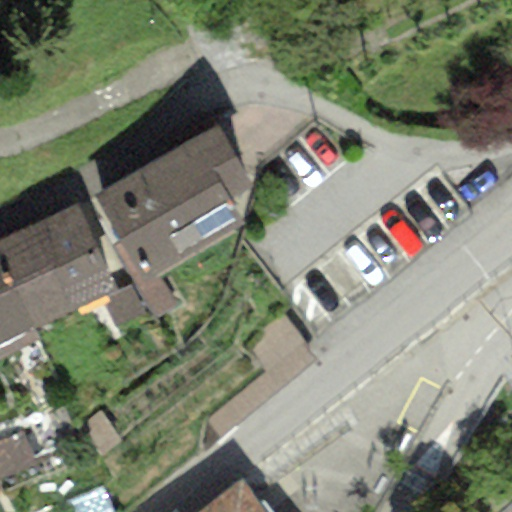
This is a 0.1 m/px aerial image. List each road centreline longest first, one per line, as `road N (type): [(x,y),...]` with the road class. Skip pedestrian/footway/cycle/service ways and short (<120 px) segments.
road 1 (residential): [(511,232),(160,511)]
road 2 (residential): [(511,132),(408,147),(348,122),(156,0)]
road 3 (residential): [(399,511),(511,343)]
